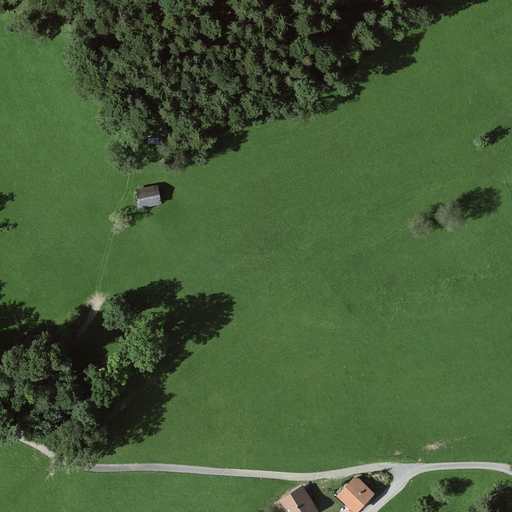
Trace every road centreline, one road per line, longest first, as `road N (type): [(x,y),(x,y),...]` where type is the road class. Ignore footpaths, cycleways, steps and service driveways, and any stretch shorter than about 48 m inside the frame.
road 1 (track): [(403,470),(297,475),(86,466),(0,431)]
road 2 (track): [(31,443),(15,402),(48,373),(96,305)]
